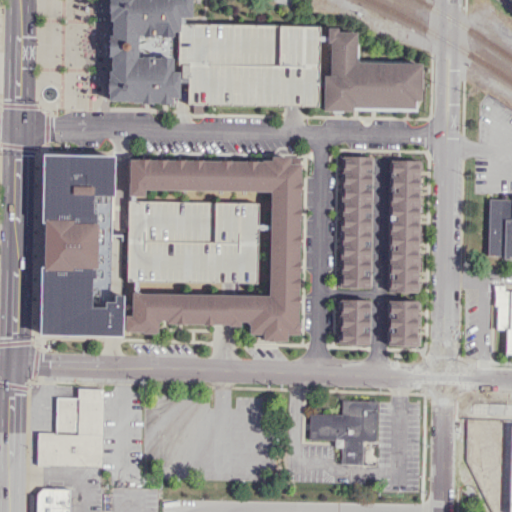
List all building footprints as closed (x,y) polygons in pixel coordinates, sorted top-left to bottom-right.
[(109,0),(109,20),(111,20),(111,34),(108,34),(107,55),(111,55),(111,70),(109,70),(108,99),(133,99),(133,101),(170,101),(171,96),(179,96),(180,70),(173,70),(173,58),(137,57),(137,34),(173,35),(173,30),(178,30),(180,30),(180,23),(180,16),(191,16),(191,0),(109,0)] [(180,23),(180,30),(178,30),(177,63),(181,63),(181,77),(187,77),(187,103),(318,106),(319,25),(180,23)] [(327,27),(327,41),(329,41),(329,74),(322,74),(322,110),(422,111),(422,62),(355,61),(356,32),(336,32),(336,27),(327,27)] [(42,153),(39,333),(122,334),(122,294),(115,294),(114,302),(105,302),(105,307),(91,307),(93,195),(113,195),(114,154),(42,153)] [(124,314),(131,314),(131,292),(139,292),(139,293),(269,296),(271,190),(144,188),(144,194),(129,194),(129,159),(261,161),(261,160),(271,160),(271,155),(290,156),(289,162),(300,162),(297,333),(287,333),(287,340),(262,340),(262,333),(249,333),(249,325),(246,321),(240,321),(240,325),(166,324),(166,319),(161,319),(158,322),(158,332),(124,331),(124,314)] [(340,287),(343,156),(373,156),(370,288),(340,287)] [(387,291),(391,159),(421,160),(417,292),(387,291)] [(489,254),(491,198),(511,199),(511,259),(504,259),(505,254),(489,254)] [(126,280),(127,201),(257,203),(255,282),(126,280)] [(497,329),(498,284),(511,284),(511,355),(505,355),(506,329),(497,329)] [(340,343),(341,299),(368,299),(368,344),(340,343)] [(388,346),(389,301),(416,302),(416,347),(388,346)] [(37,431),(37,464),(102,464),(102,389),(79,389),(79,397),(55,397),(55,431),(37,431)] [(310,398),(377,400),(375,441),(362,440),(361,463),(341,462),(342,446),(335,446),(335,439),(309,438),(310,398)] [(40,489),(36,492),(36,511),(68,511),(68,490),(40,489)]
